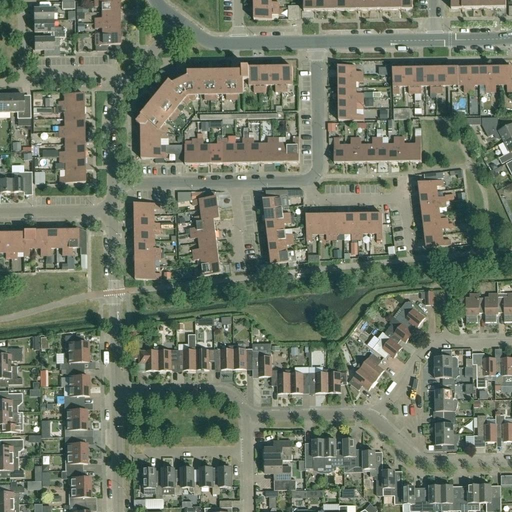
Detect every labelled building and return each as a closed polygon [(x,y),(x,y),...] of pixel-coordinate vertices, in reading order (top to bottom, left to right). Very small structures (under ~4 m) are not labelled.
[(253,0),(254,10),(279,10),(279,3),(272,3),(271,0),(253,0)] [(315,12),(314,0),(303,0),(304,12),(315,12)] [(314,0),(315,12),(325,12),(325,0),(314,0)] [(325,0),(325,12),(336,12),(336,0),(325,0)] [(336,0),(336,12),(347,11),(347,0),(336,0)] [(358,11),(357,0),(347,0),(347,11),(358,11)] [(357,0),(358,11),(369,11),(368,0),(357,0)] [(380,11),(379,0),(368,0),(369,11),(380,11)] [(391,11),(390,0),(379,0),(380,11),(391,11)] [(401,11),(401,0),(390,0),(391,11),(401,11)] [(401,0),(401,11),(412,10),(412,0),(401,0)] [(462,10),(461,0),(450,0),(451,10),(462,10)] [(473,9),(472,0),(461,0),(462,10),(473,9)] [(484,9),(483,0),(472,0),(473,9),(484,9)] [(495,9),(494,0),(483,0),(484,9),(495,9)] [(506,9),(505,0),(494,0),(495,9),(506,9)] [(120,13),(119,3),(94,3),(94,8),(102,8),(102,14),(120,13)] [(288,20),(299,20),(299,7),(288,7),(288,20)] [(34,22),(53,21),(52,14),(57,14),(57,10),(33,10),(34,22)] [(279,10),(254,10),(254,21),(272,21),(272,16),(279,15),(279,10)] [(120,24),(120,13),(102,14),(102,19),(95,19),(95,25),(120,24)] [(53,21),(34,22),(34,34),(46,33),(46,40),(59,39),(59,38),(65,38),(65,30),(63,28),(53,28),(53,21)] [(120,35),(120,24),(95,25),(95,29),(102,29),(102,35),(120,35)] [(120,46),(120,35),(102,35),(95,35),(95,46),(97,46),(97,52),(112,52),(110,52),(110,46),(120,46)] [(59,39),(46,40),(34,40),(34,52),(46,51),(47,58),(59,58),(59,47),(59,39)] [(338,78),(363,78),(363,73),(355,73),(355,67),(338,67),(338,78)] [(141,127),(167,133),(169,131),(162,124),(168,117),(173,122),(181,112),(176,107),(181,101),(187,105),(190,102),(195,101),(195,95),(205,94),(205,101),(217,101),(217,94),(226,94),(226,101),(239,101),(239,94),(244,94),(244,81),(249,81),(249,87),(254,87),(254,94),(266,93),(266,87),(275,87),(276,93),(288,93),(288,86),(293,86),(292,68),(242,69),(242,73),(176,74),(169,83),(143,116),(137,123),(141,126),(141,127)] [(488,69),(488,94),(496,93),(496,86),(500,86),(500,68),(488,69)] [(500,68),(500,86),(507,86),(507,93),(511,93),(511,79),(511,68),(500,68)] [(453,87),(453,90),(458,89),(458,87),(463,87),(464,94),(465,94),(464,69),(437,70),(437,94),(443,94),(443,87),(453,87)] [(464,69),(465,94),(474,94),(474,87),(476,87),(476,69),(464,69)] [(476,69),(476,87),(485,87),(485,94),(488,94),(488,69),(476,69)] [(404,70),(393,70),(393,95),(399,95),(399,88),(404,88),(404,70)] [(408,95),(415,95),(415,70),(404,70),(404,88),(408,88),(408,95)] [(415,70),(415,95),(421,94),(421,88),(426,88),(426,70),(415,70)] [(426,70),(426,88),(430,88),(430,94),(437,94),(437,70),(426,70)] [(338,89),(355,89),(355,83),(363,83),(363,78),(338,78),(338,89)] [(338,100),(363,99),(363,94),(356,94),(355,89),(338,89),(338,100)] [(58,107),(84,107),(83,94),(64,95),(64,102),(58,102),(58,107)] [(0,113),(11,113),(11,96),(0,95),(0,113)] [(23,96),(11,96),(11,113),(17,113),(17,120),(31,120),(30,108),(23,108),(23,96)] [(339,111),(357,110),(357,104),(363,104),(363,99),(338,100),(339,111)] [(84,119),(84,107),(58,107),(58,108),(53,108),(53,113),(64,113),(64,120),(84,119)] [(394,120),(410,120),(410,109),(394,109),(394,120)] [(357,110),(339,111),(339,121),(364,121),(364,115),(357,116),(357,110)] [(84,132),(84,119),(64,120),(64,127),(58,127),(59,133),(84,132)] [(502,139),(505,143),(511,139),(511,125),(501,132),(498,126),(498,119),(482,120),(482,127),(488,138),(494,135),(496,139),(500,140),(502,139)] [(141,146),(161,146),(161,139),(167,139),(167,133),(141,127),(141,146)] [(85,145),(84,132),(59,133),(59,138),(64,138),(64,145),(85,145)] [(204,134),(198,135),(198,139),(198,165),(211,165),(210,145),(204,145),(204,134)] [(210,145),(211,165),(223,165),(223,139),(223,136),(217,136),(217,145),(210,145)] [(421,163),(421,137),(415,137),(415,145),(410,145),(410,163),(421,163)] [(274,164),(274,138),(268,138),(268,144),(261,144),(261,164),(274,164)] [(287,164),(286,144),(280,144),(279,138),(274,138),(274,164),(287,164)] [(300,163),(299,138),(293,138),(293,144),(286,144),(287,164),(300,163)] [(356,163),(356,138),(351,138),(351,146),(345,146),(345,163),(356,163)] [(367,163),(367,146),(362,146),(362,138),(356,138),(356,163),(367,163)] [(378,163),(378,138),(372,138),(372,146),(367,146),(367,163),(378,163)] [(389,163),(388,145),(383,145),(383,138),(378,138),(378,163),(389,163)] [(399,163),(399,138),(394,138),(394,145),(388,145),(389,163),(399,163)] [(410,163),(410,145),(405,145),(405,138),(399,138),(399,163),(410,163)] [(192,142),(185,142),(185,166),(198,165),(198,139),(192,139),(192,142)] [(223,139),(223,165),(236,165),(236,145),(229,145),(229,139),(223,139)] [(249,164),(248,139),(242,139),(242,144),(236,145),(236,165),(249,164)] [(261,164),(261,144),(255,144),(254,139),(248,139),(249,164),(261,164)] [(345,163),(345,146),(340,146),(340,139),(334,139),(334,163),(345,163)] [(511,139),(505,143),(510,154),(499,159),(502,165),(511,159),(511,153),(511,152),(511,139)] [(85,145),(64,145),(65,152),(59,152),(59,158),(85,157),(85,145)] [(169,146),(161,146),(141,146),(141,159),(156,159),(164,159),(167,159),(167,153),(169,153),(169,146)] [(85,170),(85,157),(59,158),(59,163),(65,163),(65,170),(85,170)] [(85,182),(85,170),(65,170),(65,178),(60,178),(60,183),(85,182)] [(12,194),(12,180),(5,180),(5,174),(0,174),(0,188),(0,194),(12,194)] [(12,180),(12,194),(24,194),(23,186),(29,186),(29,182),(32,182),(32,174),(12,174),(12,180)] [(419,194),(437,191),(436,186),(444,185),(443,180),(418,183),(419,194)] [(420,205),(445,201),(445,196),(438,197),(437,191),(419,194),(420,205)] [(264,212),(283,209),(283,203),(289,203),(288,197),(263,201),(264,212)] [(200,211),(219,209),(217,198),(213,198),(205,199),(193,201),(193,206),(200,205),(200,211)] [(422,215),(440,213),(439,208),(446,207),(445,201),(420,205),(422,215)] [(135,217),(155,217),(154,210),(160,210),(160,204),(135,205),(135,217)] [(219,209),(200,211),(201,216),(194,217),(195,222),(196,222),(220,219),(219,209)] [(284,214),(283,209),(264,212),(266,222),(291,219),(290,213),(284,214)] [(423,226),(448,223),(447,218),(440,219),(440,213),(422,215),(423,226)] [(370,214),(357,215),(357,240),(363,240),(363,234),(370,234),(370,214)] [(382,214),(370,214),(370,234),(376,234),(376,240),(383,240),(382,214)] [(306,215),(307,241),(313,240),(312,235),(319,235),(319,215),(306,215)] [(332,215),(319,215),(319,235),(326,235),(326,240),(332,240),(332,215)] [(332,215),(332,240),(338,240),(338,235),(345,235),(344,215),(332,215)] [(357,215),(344,215),(345,235),(352,235),(352,240),(357,240),(357,215)] [(135,230),(160,230),(160,224),(155,224),(155,217),(135,217),(135,230)] [(216,231),(215,220),(220,220),(220,219),(196,222),(197,228),(190,229),(191,235),(216,231)] [(291,224),(291,219),(266,222),(267,233),(286,230),(285,225),(291,224)] [(424,237),(442,235),(442,229),(449,228),(448,223),(423,226),(424,237)] [(80,256),(87,256),(86,244),(78,244),(78,231),(73,231),(73,229),(67,229),(67,231),(68,256),(73,256),(73,249),(80,249),(80,256)] [(135,243),(155,242),(155,235),(160,234),(160,230),(135,230),(135,243)] [(287,235),(286,230),(267,233),(269,243),(293,240),(293,235),(287,235)] [(51,249),(57,249),(56,231),(45,232),(46,256),(51,256),(51,249)] [(67,231),(56,231),(57,249),(62,249),(62,256),(68,256),(67,231)] [(216,231),(191,235),(191,239),(198,238),(199,244),(218,241),(216,231)] [(35,250),(34,232),(23,232),(23,234),(24,253),(24,257),(30,257),(30,250),(35,250)] [(34,232),(35,250),(40,250),(40,257),(46,256),(45,232),(35,232),(34,232)] [(5,260),(12,259),(11,234),(0,234),(0,253),(5,254),(5,260)] [(22,234),(11,234),(12,259),(17,259),(17,253),(24,253),(23,234),(22,234)] [(442,235),(424,237),(426,248),(451,245),(450,240),(443,241),(442,235)] [(294,245),(293,240),(269,243),(270,254),(288,252),(288,246),(294,245)] [(218,241),(199,244),(199,249),(193,250),(193,256),(219,252),(218,241)] [(135,255),(160,255),(160,249),(155,249),(155,242),(135,243),(135,255)] [(219,252),(193,256),(194,261),(201,260),(202,266),(220,263),(219,252)] [(289,257),(288,252),(270,254),(271,265),(296,262),(295,257),(289,257)] [(135,268),(155,267),(155,260),(161,260),(160,255),(135,255),(135,268)] [(220,263),(202,266),(202,271),(195,272),(196,277),(222,274),(220,263)] [(136,280),(161,280),(161,274),(156,275),(155,267),(135,268),(136,280)] [(425,307),(433,306),(433,293),(421,293),(421,300),(425,300),(425,307)] [(511,294),(508,295),(508,299),(498,299),(498,314),(504,314),(504,323),(511,323),(511,294)] [(479,316),(479,314),(479,299),(479,295),(470,295),(470,299),(460,299),(460,315),(466,315),(466,324),(477,324),(477,316),(479,316)] [(498,314),(498,299),(498,295),(489,295),(489,299),(479,299),(479,314),(485,314),(485,324),(496,323),(496,316),(498,316),(498,314)] [(396,320),(409,330),(413,326),(417,329),(425,319),(413,309),(412,303),(406,304),(402,308),(403,308),(401,310),(403,311),(396,320)] [(392,326),(385,335),(398,345),(401,341),(406,344),(414,334),(409,330),(396,320),(394,319),(391,323),(390,325),(392,326)] [(398,345),(385,335),(383,333),(378,339),(376,338),(369,346),(374,349),(373,350),(386,360),(390,355),(394,359),(402,349),(398,345)] [(184,372),(196,372),(196,348),(196,335),(188,335),(189,351),(177,351),(177,364),(183,364),(184,372)] [(81,337),(65,337),(65,350),(66,352),(68,352),(68,354),(89,354),(88,344),(82,344),(81,342),(81,337)] [(252,350),(253,371),(259,371),(259,378),(272,378),(272,371),(271,345),(266,345),(266,352),(253,352),(253,350),(252,350)] [(209,363),(215,363),(215,351),(201,351),(201,347),(196,348),(196,372),(209,371),(209,363)] [(221,371),(234,371),(234,347),(229,347),(229,350),(215,351),(215,363),(221,363),(221,371)] [(253,371),(252,350),(238,350),(238,347),(234,347),(234,371),(247,371),(247,363),(252,363),(253,371)] [(159,372),(158,348),(154,348),(154,352),(139,352),(140,365),(146,364),(146,372),(159,372)] [(171,364),(177,364),(177,351),(163,352),(163,348),(158,348),(159,372),(172,372),(171,364)] [(0,355),(0,367),(11,368),(11,362),(22,362),(21,350),(7,350),(7,356),(0,355)] [(435,358),(435,369),(458,369),(458,361),(456,358),(452,358),(452,351),(443,351),(443,358),(435,358)] [(66,371),(81,371),(81,365),(83,364),(89,364),(89,354),(68,354),(63,354),(63,364),(65,364),(66,371)] [(382,362),(372,354),(363,366),(361,363),(358,367),(377,382),(384,372),(378,367),(382,362)] [(484,360),(484,366),(473,366),(473,380),(477,380),(477,389),(486,389),(486,378),(495,378),(495,391),(496,391),(495,359),(484,360)] [(502,365),(495,365),(495,359),(496,391),(500,391),(500,386),(504,386),(504,385),(511,385),(511,359),(502,359),(502,365)] [(396,363),(393,366),(400,373),(403,370),(396,363)] [(17,380),(17,375),(17,368),(11,368),(0,367),(0,380),(8,380),(8,386),(22,386),(22,379),(17,380)] [(377,382),(358,367),(355,371),(358,373),(349,384),(359,392),(362,387),(369,392),(377,382)] [(303,387),(309,387),(309,374),(309,368),(295,369),(295,371),(290,371),(291,395),(304,395),(303,387)] [(458,369),(435,369),(435,379),(443,379),(443,386),(455,385),(455,379),(456,379),(458,376),(458,369)] [(316,394),(328,394),(328,370),(323,370),(323,374),(309,374),(309,387),(315,387),(316,394)] [(347,386),(347,373),(333,374),(333,370),(328,370),(328,394),(341,394),(341,386),(347,386)] [(69,388),(89,388),(89,377),(83,378),(81,376),(81,371),(66,371),(66,378),(69,378),(69,388)] [(278,395),(291,395),(290,371),(286,371),(286,374),(278,375),(278,371),(272,371),(272,378),(272,387),(278,387),(278,395)] [(435,402),(458,402),(458,401),(458,399),(457,398),(457,396),(456,395),(456,393),(455,392),(455,385),(443,386),(443,392),(435,392),(435,402)] [(89,388),(69,388),(69,398),(64,398),(64,405),(79,405),(82,405),(82,399),(83,398),(89,398),(89,388)] [(0,401),(0,413),(18,414),(18,407),(19,407),(22,403),(22,395),(8,395),(8,402),(0,401)] [(455,419),(455,412),(456,411),(457,410),(457,408),(458,407),(458,405),(458,404),(458,402),(435,402),(436,413),(443,413),(444,419),(455,419)] [(67,422),(87,421),(86,411),(80,411),(79,410),(79,405),(64,405),(64,418),(66,419),(67,419),(67,422)] [(23,414),(18,414),(0,413),(0,430),(0,432),(23,432),(23,414)] [(496,413),(496,425),(487,426),(487,417),(478,417),(478,438),(485,438),(485,444),(496,443),(496,413)] [(500,413),(496,413),(496,443),(497,443),(497,437),(503,437),(503,443),(511,443),(511,425),(505,425),(505,417),(500,417),(500,413)] [(436,425),(436,436),(458,436),(458,435),(453,436),(453,425),(456,425),(455,419),(444,419),(444,425),(436,425)] [(87,421),(67,422),(67,424),(66,424),(64,426),(65,439),(79,438),(79,433),(81,432),(87,431),(87,421)] [(458,436),(436,436),(436,446),(444,446),(444,452),(457,452),(456,445),(458,442),(458,440),(458,438),(458,436)] [(79,438),(65,439),(65,451),(66,453),(67,453),(67,455),(87,455),(87,445),(81,445),(80,444),(79,438)] [(325,465),(324,439),(316,439),(315,439),(314,441),(314,442),(313,442),(313,455),(305,455),(305,469),(318,469),(318,465),(325,465)] [(332,439),(324,439),(325,465),(331,465),(331,468),(344,468),(344,459),(344,454),(336,454),(336,441),(334,441),(334,440),(334,439),(332,439)] [(0,448),(0,460),(18,460),(18,453),(20,453),(23,450),(23,441),(9,441),(9,448),(0,448)] [(344,441),(344,454),(344,459),(344,468),(344,474),(344,467),(351,467),(351,468),(363,468),(363,454),(355,454),(355,441),(344,441)] [(265,460),(265,462),(283,462),(282,456),(292,456),(291,443),(274,443),(274,449),(265,449),(265,452),(263,452),(263,460),(265,460)] [(363,468),(363,470),(370,470),(370,478),(383,478),(383,466),(375,466),(375,453),(363,453),(363,454),(363,468)] [(87,455),(67,455),(67,458),(66,458),(65,459),(65,472),(83,472),(80,472),(80,467),(81,465),(87,465),(87,455)] [(18,472),(18,467),(18,460),(0,460),(0,472),(9,472),(9,479),(23,479),(23,471),(18,472)] [(278,475),(278,492),(279,492),(296,492),(296,481),(291,481),(291,468),(283,468),(283,462),(265,462),(265,465),(264,465),(264,473),(266,473),(266,475),(278,475)] [(383,466),(383,478),(383,489),(383,497),(395,497),(395,506),(403,506),(402,488),(402,485),(395,485),(395,472),(383,472),(383,466)] [(156,500),(163,500),(163,489),(163,484),(156,484),(156,470),(154,470),(154,468),(146,468),(146,470),(143,470),(144,495),(156,495),(156,500)] [(162,470),(163,484),(163,489),(170,489),(170,494),(171,496),(182,496),(182,489),(181,483),(175,484),(175,470),(173,470),(173,468),(165,468),(165,470),(162,470)] [(181,470),(181,483),(182,489),(189,489),(189,492),(191,494),(194,494),(194,496),(201,496),(201,489),(200,489),(200,483),(194,483),(194,470),(191,470),(191,468),(183,468),(183,470),(181,470)] [(200,469),(200,483),(200,489),(201,489),(213,488),(213,495),(220,495),(220,488),(219,488),(219,483),(213,483),(213,469),(200,469)] [(219,488),(220,488),(232,488),(231,469),(219,469),(219,483),(219,488)] [(71,487),(71,489),(91,489),(91,479),(85,479),(83,478),(83,472),(65,472),(61,473),(61,480),(68,480),(68,485),(70,487),(71,487)] [(402,511),(422,511),(422,501),(414,501),(414,488),(412,488),(412,486),(411,485),(405,485),(404,486),(404,488),(402,488),(403,506),(402,511)] [(441,511),(441,505),(441,487),(430,488),(430,489),(430,501),(422,501),(422,511),(441,511)] [(460,511),(460,500),(453,500),(453,487),(441,487),(441,505),(441,511),(460,511)] [(460,511),(477,511),(480,511),(480,504),(479,487),(468,487),(468,500),(460,500),(460,511)] [(491,487),(479,487),(480,504),(486,504),(486,511),(501,511),(501,500),(491,500),(491,487)] [(0,494),(0,506),(19,506),(19,494),(24,494),(24,488),(10,488),(10,494),(0,494)] [(91,489),(71,489),(71,492),(70,492),(69,493),(69,506),(84,506),(84,500),(85,499),(91,499),(91,489)]
